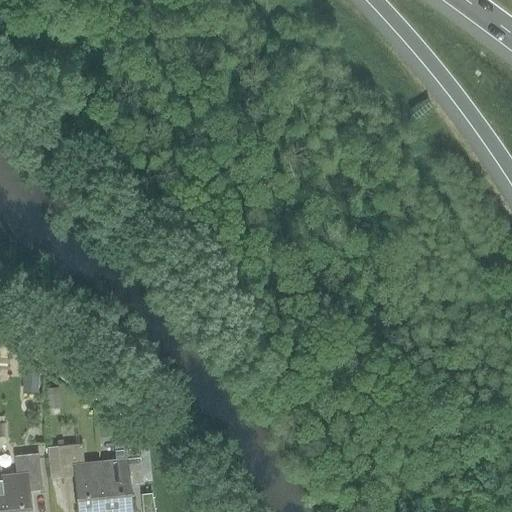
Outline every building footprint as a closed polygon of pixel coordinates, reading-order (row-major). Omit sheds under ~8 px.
[(38,387),(38,371),(23,371),(23,387),(38,387)] [(61,407),(59,387),(46,388),(48,409),(61,407)] [(128,471),(141,469),(138,440),(114,442),(116,460),(100,462),(105,511),(108,511),(132,510),(128,471)] [(105,511),(100,462),(84,464),(82,444),(58,446),(61,477),(74,476),(77,511),(105,511)] [(31,511),(29,484),(42,483),(39,454),(15,456),(17,474),(1,476),(4,511),(31,511)] [(142,495),(143,511),(155,511),(152,494),(150,494),(142,495)]
